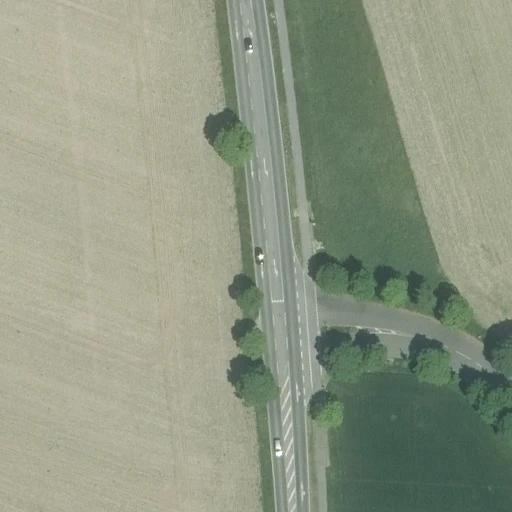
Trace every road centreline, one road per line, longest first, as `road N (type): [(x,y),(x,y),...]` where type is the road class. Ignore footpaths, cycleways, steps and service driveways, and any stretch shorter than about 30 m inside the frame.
road 1 (secondary): [(280,336),(242,0)]
road 2 (residential): [(280,336),(360,332),(423,340),(471,362),(511,396)]
road 3 (secondary): [(289,511),(280,336)]
